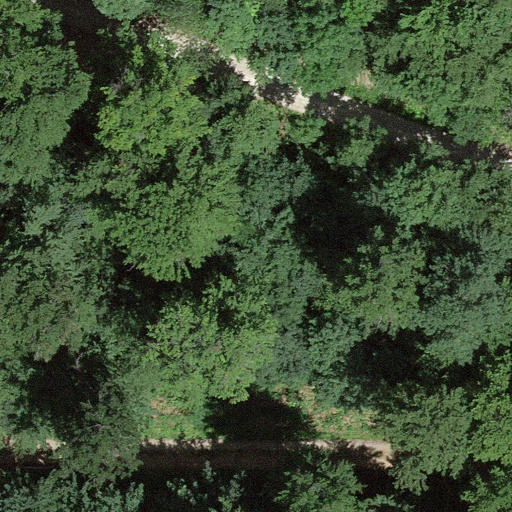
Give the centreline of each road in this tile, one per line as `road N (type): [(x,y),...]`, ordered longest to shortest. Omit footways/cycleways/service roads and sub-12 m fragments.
road 1 (track): [(511,183),(30,0)]
road 2 (track): [(511,469),(0,460)]
road 3 (track): [(0,114),(123,35)]
